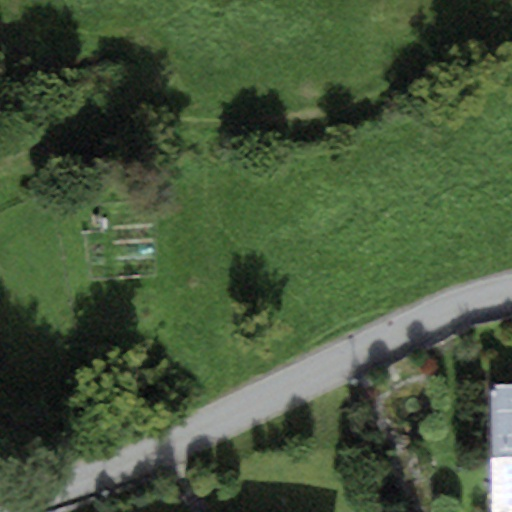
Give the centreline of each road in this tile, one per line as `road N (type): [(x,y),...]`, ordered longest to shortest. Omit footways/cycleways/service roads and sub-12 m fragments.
road 1 (residential): [(511,292),(252,409),(0,507)]
road 2 (track): [(511,11),(379,73),(0,181)]
